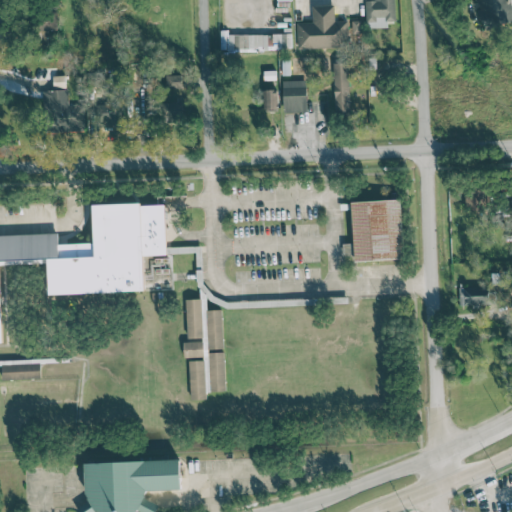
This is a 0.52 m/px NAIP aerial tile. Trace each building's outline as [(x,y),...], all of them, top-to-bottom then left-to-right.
[(364,0),(396,0),(397,19),(389,19),(388,14),(379,15),(379,20),(366,21),(364,0)] [(476,0),(484,29),(511,22),(511,9),(509,0),(476,0)] [(298,48),(348,47),(348,21),(335,21),(334,5),(312,6),(313,22),(297,23),(298,48)] [(57,29),(57,13),(40,13),(40,30),(57,29)] [(360,21),(352,21),(352,34),(361,33),(360,21)] [(292,51),(291,34),(228,34),(228,51),(292,51)] [(335,112),(350,112),(348,61),(334,61),(335,112)] [(181,88),(182,73),(164,73),(164,88),(181,88)] [(54,89),(65,88),(65,76),(53,76),(54,89)] [(306,80),(282,81),(284,113),(307,111),(306,80)] [(86,131),(85,104),(68,105),(67,90),(45,91),(46,121),(55,121),(56,133),(86,131)] [(264,109),(277,109),(277,90),(264,90),(264,109)] [(123,123),(123,101),(98,102),(98,124),(123,123)] [(162,103),(163,123),(183,122),(183,102),(162,103)] [(352,202),(354,261),(404,259),(401,199),(352,202)] [(0,315),(1,342),(0,342),(0,246),(95,241),(96,205),(166,204),(167,256),(143,257),(145,292),(49,295),(48,259),(0,261),(0,315)] [(354,256),(354,244),(343,244),(343,256),(354,256)] [(489,305),(488,287),(459,288),(459,306),(489,305)] [(226,391),(222,309),(207,310),(206,299),(186,300),(188,342),(183,342),(184,359),(189,359),(190,400),(206,399),(206,392),(226,391)] [(85,463),(87,504),(79,504),(79,511),(156,511),(156,501),(146,502),(146,491),(182,490),(180,459),(85,463)]
